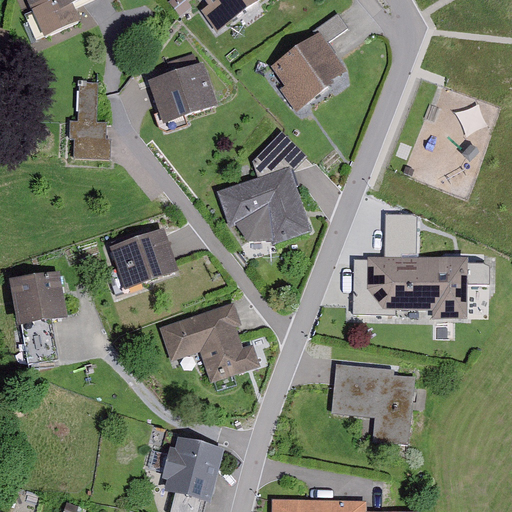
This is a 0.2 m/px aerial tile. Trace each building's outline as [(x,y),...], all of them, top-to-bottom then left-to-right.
[(25,0),(47,45),(80,29),(74,15),(104,0),(25,0)] [(204,0),(211,10),(202,16),(216,38),(275,0),(204,0)] [(16,34),(0,31),(0,80),(7,82),(16,34)] [(324,35),(268,74),(296,114),(352,75),(324,35)] [(204,66),(149,84),(165,130),(220,111),(204,66)] [(104,95),(86,94),(85,125),(75,125),(74,143),(82,143),(81,165),(118,166),(119,144),(113,144),(114,129),(102,129),(104,95)] [(260,185),(221,198),(230,230),(240,229),(252,246),(271,244),(273,253),(312,238),(295,176),(308,162),(283,137),(254,166),(260,185)] [(163,234),(112,251),(126,294),(178,278),(163,234)] [(466,263),(369,262),(369,296),(383,315),(436,316),(436,323),(465,323),(466,263)] [(58,276),(12,285),(22,332),(67,323),(58,276)] [(232,308),(159,333),(170,366),(199,357),(210,389),(260,372),(250,344),(238,347),(233,332),(239,330),(232,308)] [(398,374),(337,368),(332,417),(376,422),(373,449),(411,453),(418,383),(397,381),(398,374)] [(222,453),(176,443),(173,455),(168,454),(162,479),(169,481),(166,495),(210,505),(222,453)]
